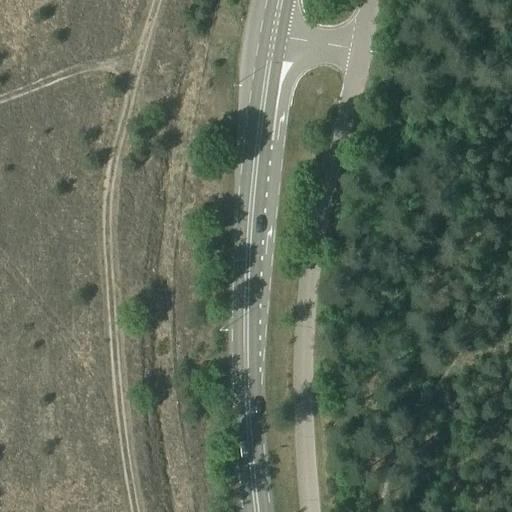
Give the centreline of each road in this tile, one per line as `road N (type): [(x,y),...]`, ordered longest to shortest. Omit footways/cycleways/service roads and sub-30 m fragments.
road 1 (primary): [(256,511),(247,350),(270,38)]
road 2 (unclassified): [(309,511),(303,326),(317,229),(363,49)]
